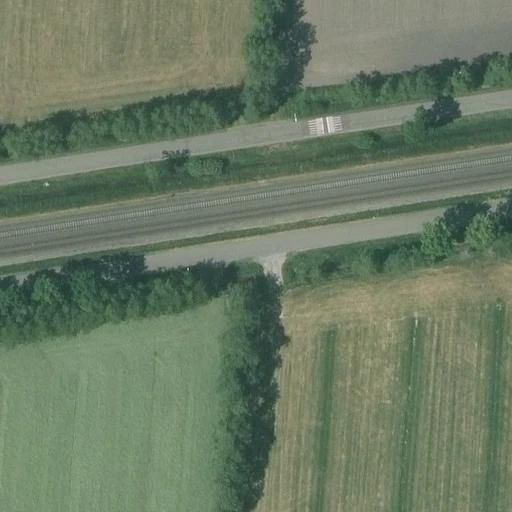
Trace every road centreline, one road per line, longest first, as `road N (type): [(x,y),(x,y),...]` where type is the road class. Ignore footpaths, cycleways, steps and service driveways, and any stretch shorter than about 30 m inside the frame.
road 1 (unclassified): [(0,287),(511,209)]
road 2 (unclassified): [(0,175),(511,98)]
